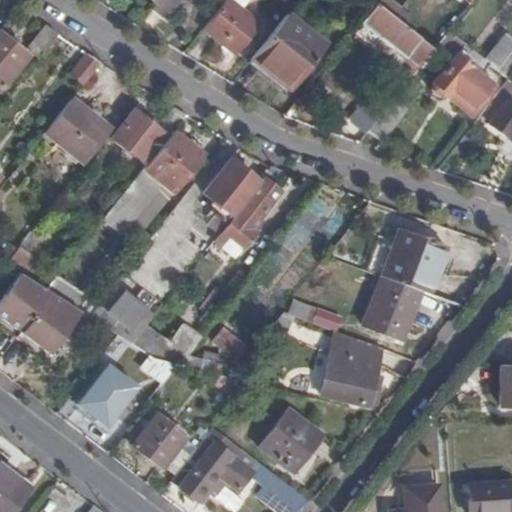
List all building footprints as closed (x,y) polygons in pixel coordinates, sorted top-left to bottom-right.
[(157,0),(154,5),(151,8),(166,19),(180,0),(157,0)] [(231,0),(226,0),(204,29),(233,51),(258,21),(240,7),(231,0)] [(384,0),(377,0),(375,3),(393,17),(398,11),(384,0)] [(375,3),(353,30),(371,45),(378,36),(402,56),(405,53),(420,64),(432,48),(405,26),(393,17),(375,3)] [(393,17),(405,26),(413,17),(401,7),(398,11),(393,17)] [(251,59),(286,87),(287,88),(324,42),(288,12),(251,59)] [(40,57),(57,37),(43,26),(28,46),(40,57)] [(446,31),(435,45),(446,54),(457,40),(446,31)] [(28,55),(0,32),(0,86),(3,89),(28,55)] [(488,63),(495,69),(511,48),(511,40),(503,34),(482,59),(488,63)] [(478,75),(488,63),(482,59),(463,44),(454,55),(478,75)] [(83,86),(100,64),(84,54),(68,74),(83,86)] [(486,82),(478,75),(454,55),(433,82),(436,84),(434,88),(439,91),(444,91),(446,93),(450,88),(469,103),(486,82)] [(251,59),(248,63),(283,91),(286,87),(251,59)] [(349,115),(368,129),(389,103),(371,88),(349,115)] [(465,108),(469,103),(450,88),(446,93),(465,108)] [(511,91),(489,122),(511,139),(511,91)] [(389,103),(368,129),(382,140),(410,103),(397,93),(389,103)] [(83,163),(110,130),(71,101),(45,134),(83,163)] [(173,130),(184,115),(171,107),(155,127),(134,110),(111,138),(144,166),(173,130)] [(202,154),(173,130),(144,166),(102,218),(122,233),(160,184),(171,193),(202,154)] [(233,214),(258,183),(229,159),(202,193),(217,206),(212,214),(222,223),(228,215),(230,217),(233,214)] [(236,217),(233,214),(230,217),(213,240),(220,245),(228,236),(242,248),(255,231),(250,227),(279,192),(265,181),(236,217)] [(379,277),(428,294),(445,246),(398,229),(379,277)] [(18,273),(45,290),(57,276),(36,262),(38,260),(18,246),(4,263),(18,273)] [(63,336),(80,313),(50,294),(45,290),(18,273),(3,293),(0,297),(0,318),(10,326),(48,355),(63,336)] [(88,319),(96,308),(59,280),(50,294),(80,313),(88,319)] [(154,315),(112,289),(96,308),(88,319),(117,337),(130,345),(154,315)] [(414,305),(375,289),(361,325),(400,340),(414,305)] [(188,355),(201,337),(181,323),(177,310),(164,301),(154,315),(130,345),(151,359),(179,366),(188,355)] [(292,301),(286,314),(314,324),(319,311),(292,301)] [(0,324),(44,360),(48,355),(10,326),(0,318),(0,324)] [(246,347),(222,328),(210,341),(235,361),(246,347)] [(331,354),(347,360),(352,339),(338,333),(331,354)] [(75,347),(63,336),(48,355),(44,360),(56,369),(75,347)] [(367,405),(380,349),(352,339),(347,360),(345,368),(328,364),(319,395),(367,405)] [(303,359),(313,362),(317,349),(307,345),(303,359)] [(238,369),(188,355),(179,366),(231,379),(238,369)] [(511,364),(500,364),(500,406),(511,406),(511,364)] [(77,404),(104,425),(134,387),(107,366),(77,404)] [(236,395),(245,382),(236,380),(228,390),(236,395)] [(319,434),(288,410),(259,447),(290,472),(319,434)] [(185,437),(156,414),(132,445),(160,469),(185,437)] [(222,435),(211,426),(183,465),(192,471),(178,490),(196,503),(217,475),(238,491),(252,473),(214,444),(222,435)] [(0,511),(8,511),(28,486),(0,464),(0,511)] [(258,495),(277,511),(298,511),(308,500),(262,466),(253,476),(265,485),(258,495)] [(468,484),(469,511),(511,511),(511,504),(510,480),(468,484)] [(388,511),(387,511),(439,511),(438,485),(405,488),(407,509),(388,511)]
